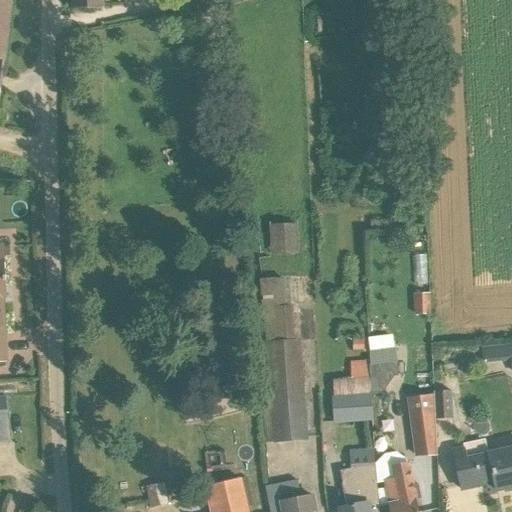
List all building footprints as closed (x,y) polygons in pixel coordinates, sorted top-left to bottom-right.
[(10,0),(0,0),(0,60),(4,61),(10,0)] [(104,0),(73,0),(74,10),(105,8),(104,0)] [(299,253),(298,224),(270,225),(271,255),(299,253)] [(267,443),(309,440),(301,340),(294,340),(292,306),(287,307),(285,279),(259,281),(262,309),(263,308),(267,356),(260,356),(267,443)] [(430,294),(414,294),(415,315),(430,315),(430,294)] [(364,351),(364,340),(353,340),(353,351),(364,351)] [(511,344),(482,348),(484,364),(511,361),(511,367),(511,344)] [(400,377),(398,361),(398,359),(373,361),(373,366),(369,366),(371,394),(372,394),(386,393),(386,389),(395,376),(400,377)] [(373,421),(372,394),(371,394),(369,366),(369,361),(351,362),(352,379),(334,380),(335,397),(333,397),(336,424),(364,422),(373,421)] [(433,395),(436,454),(438,453),(435,420),(454,418),(452,391),(434,392),(435,395),(433,395)] [(415,456),(436,454),(433,395),(408,397),(415,456)] [(0,442),(10,441),(7,414),(4,414),(0,414),(0,442)] [(511,486),(511,446),(488,452),(485,439),(464,444),(465,447),(452,450),(461,489),(482,485),(481,481),(494,478),(496,490),(511,486)] [(379,511),(377,502),(375,450),(350,451),(351,469),(341,471),(347,505),(339,507),(340,511),(379,511)] [(417,511),(417,508),(416,500),(421,499),(418,484),(413,485),(407,458),(396,450),(383,452),(376,458),(378,481),(383,480),(386,503),(389,502),(391,511),(417,511)] [(248,511),(240,478),(204,487),(210,511),(248,511)] [(315,511),(312,495),(301,497),(298,481),(266,488),(270,511),(315,511)] [(150,507),(169,504),(165,484),(146,487),(150,507)]
